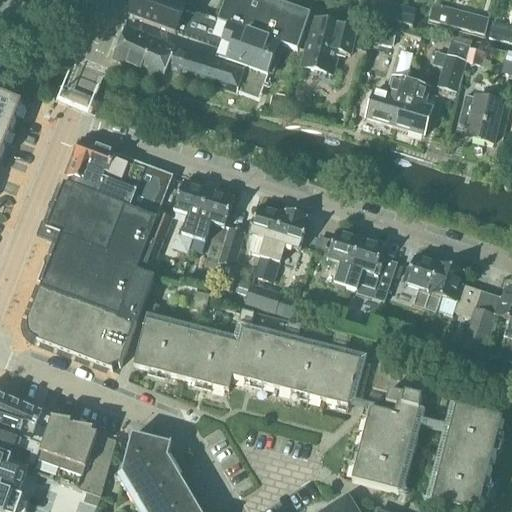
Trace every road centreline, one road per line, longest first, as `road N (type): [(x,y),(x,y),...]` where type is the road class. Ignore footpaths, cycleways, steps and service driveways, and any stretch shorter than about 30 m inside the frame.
road 1 (residential): [(511,272),(72,129)]
road 2 (residential): [(235,511),(182,431),(0,360)]
road 3 (residential): [(0,310),(72,129)]
road 4 (residential): [(72,129),(123,0)]
